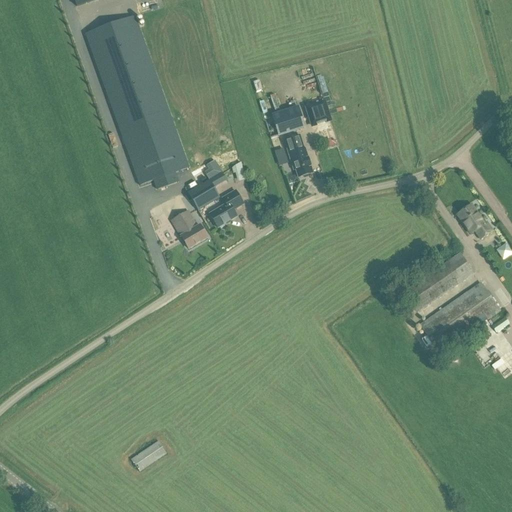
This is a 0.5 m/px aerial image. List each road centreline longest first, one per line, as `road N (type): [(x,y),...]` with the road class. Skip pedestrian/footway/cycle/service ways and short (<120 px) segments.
road 1 (unclassified): [(0,411),(316,201),(437,170),(511,102)]
road 2 (unknown): [(511,310),(425,175)]
